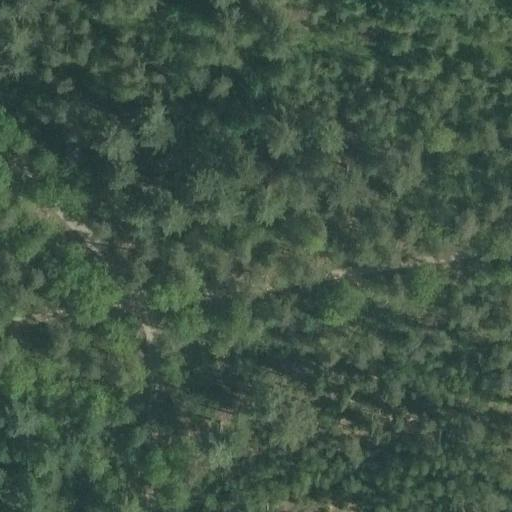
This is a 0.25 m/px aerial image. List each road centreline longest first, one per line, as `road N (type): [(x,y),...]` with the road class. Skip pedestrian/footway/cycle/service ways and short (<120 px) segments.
road 1 (track): [(0,324),(511,245)]
road 2 (track): [(0,152),(154,303)]
road 3 (track): [(148,511),(154,303)]
